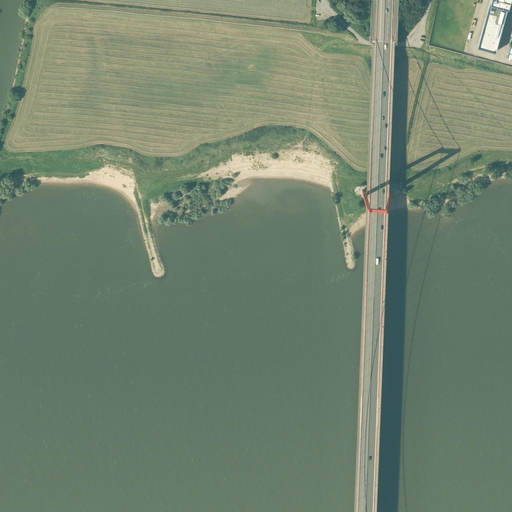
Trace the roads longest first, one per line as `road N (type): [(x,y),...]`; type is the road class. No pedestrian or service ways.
road 1 (primary): [(364,511),(384,0)]
road 2 (unclassified): [(430,0),(418,38),(406,43),(367,42),(325,0)]
